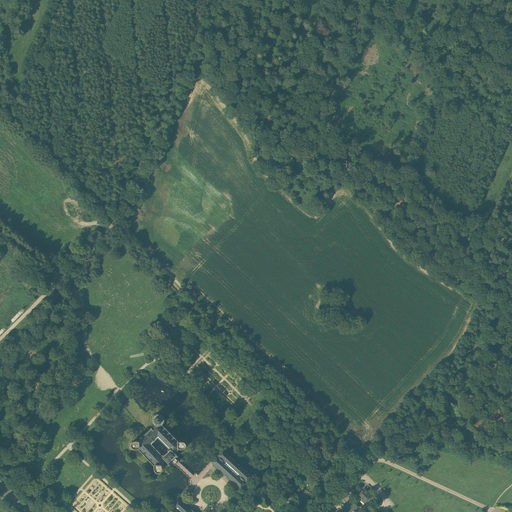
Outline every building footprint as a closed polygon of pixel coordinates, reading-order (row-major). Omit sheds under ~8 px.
[(177,455),(177,454),(176,454),(176,455),(174,453),(175,452),(175,451),(178,449),(182,449),(183,449),(184,448),(185,447),(185,446),(185,444),(185,443),(184,442),(183,441),(182,441),(177,441),(161,425),(162,424),(163,422),(164,421),(164,420),(164,418),(164,416),(163,415),(162,414),(161,413),(160,413),(158,412),(157,412),(156,412),(155,413),(154,413),(153,414),(152,415),(152,416),(151,418),(151,419),(151,421),(152,422),(153,424),(154,425),(138,440),(136,440),(134,440),(132,440),(131,441),(130,443),(129,444),(130,446),(130,448),(131,448),(132,449),(133,450),(135,450),(138,449),(154,466),(154,469),(154,470),(155,471),(156,472),(157,472),(158,473),(159,472),(160,472),(161,471),(161,470),(162,469),(162,468),(161,466),(166,461),(168,463),(168,464),(169,464),(169,463),(171,461),(171,462),(172,462),(175,458),(174,457),(176,456),(177,456),(177,455)] [(253,476),(228,454),(222,448),(210,462),(222,472),(222,473),(228,479),(229,479),(241,490),(253,476)] [(365,503),(369,499),(372,496),(364,489),(357,496),(365,503)] [(194,511),(190,508),(177,498),(171,505),(170,505),(170,506),(168,508),(166,511),(165,511),(166,511),(194,511)] [(349,509),(348,510),(346,511),(345,511),(356,511),(357,511),(356,510),(359,506),(354,501),(350,505),(351,506),(350,507),(349,509)]
